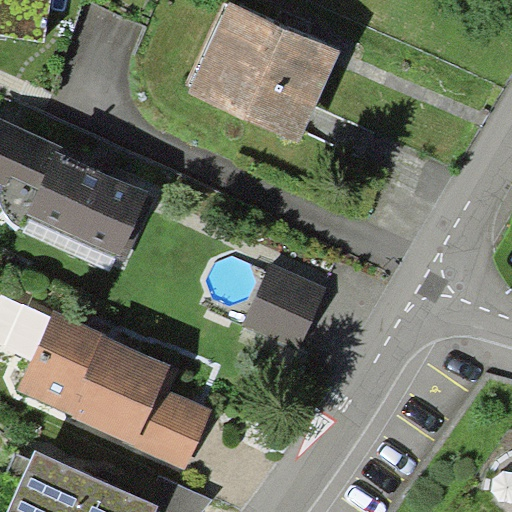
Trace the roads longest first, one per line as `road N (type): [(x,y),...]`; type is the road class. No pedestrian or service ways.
road 1 (residential): [(278,511),(433,290)]
road 2 (residential): [(433,290),(511,147)]
